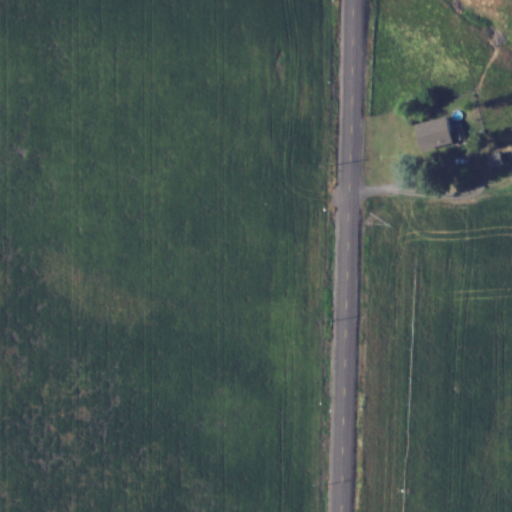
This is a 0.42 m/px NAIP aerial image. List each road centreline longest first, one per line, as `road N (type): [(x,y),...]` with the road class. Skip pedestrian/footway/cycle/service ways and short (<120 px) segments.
road 1 (tertiary): [(354,0),(339,511)]
road 2 (residential): [(347,187),(459,199),(484,189),(485,168)]
